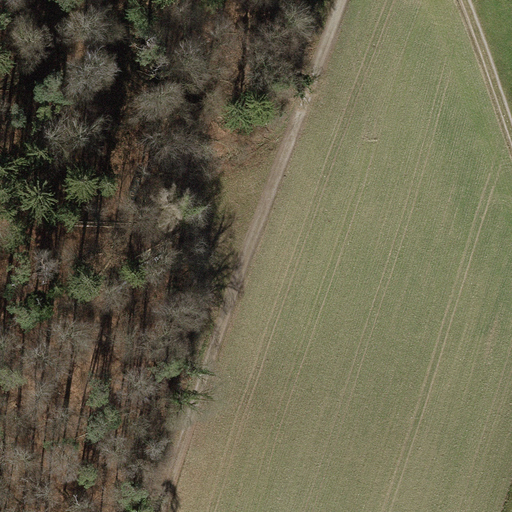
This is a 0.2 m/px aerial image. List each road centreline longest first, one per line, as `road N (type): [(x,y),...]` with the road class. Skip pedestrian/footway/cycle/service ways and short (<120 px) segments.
road 1 (track): [(344,0),(216,334),(163,511)]
road 2 (track): [(511,125),(467,0)]
